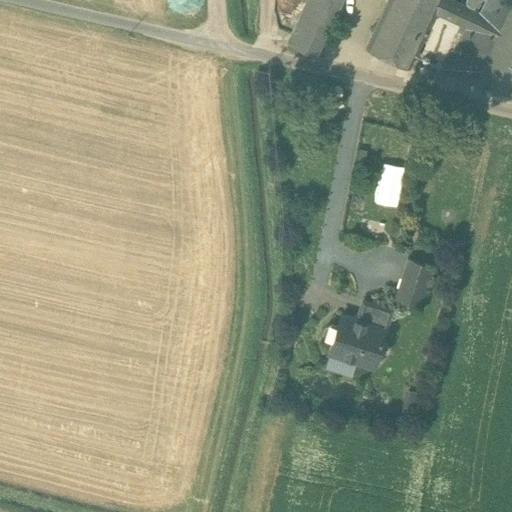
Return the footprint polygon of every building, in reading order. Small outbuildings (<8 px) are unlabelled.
[(306,0),(287,42),(316,56),(342,0),(306,0)] [(436,0),(387,0),(366,46),(409,67),(417,49),(435,11),(440,1),(436,0)] [(511,2),(507,0),(485,0),(485,3),(480,12),(465,5),(453,0),(440,0),(440,1),(435,11),(458,22),(455,29),(464,33),(449,64),(511,93),(511,2)] [(480,12),(485,3),(479,0),(467,0),(465,5),(480,12)] [(435,11),(417,49),(449,64),(464,33),(455,29),(458,22),(435,11)] [(432,266),(407,258),(395,298),(420,306),(432,266)] [(391,309),(369,302),(363,321),(385,328),(391,309)] [(363,321),(341,314),(337,325),(331,323),(325,326),(323,333),(326,339),(332,341),(329,352),(373,366),(377,354),(381,355),(386,353),(388,346),(385,342),(381,340),(385,328),(363,321)]
